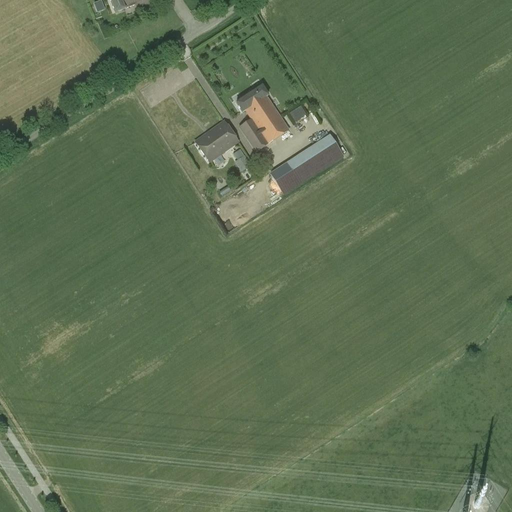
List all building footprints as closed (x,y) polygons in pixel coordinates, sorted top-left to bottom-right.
[(109,0),(115,14),(125,10),(135,6),(135,4),(143,0),(109,0)] [(268,96),(262,87),(236,104),(242,114),(245,112),(251,121),(239,128),(255,154),(288,131),(266,98),(268,96)] [(294,123),(305,116),(300,107),(288,114),(294,123)] [(208,161),(237,141),(225,124),(197,144),(208,161)] [(329,136),(285,164),(300,186),(343,158),(329,136)] [(234,164),(241,174),(251,167),(244,157),(234,164)]
